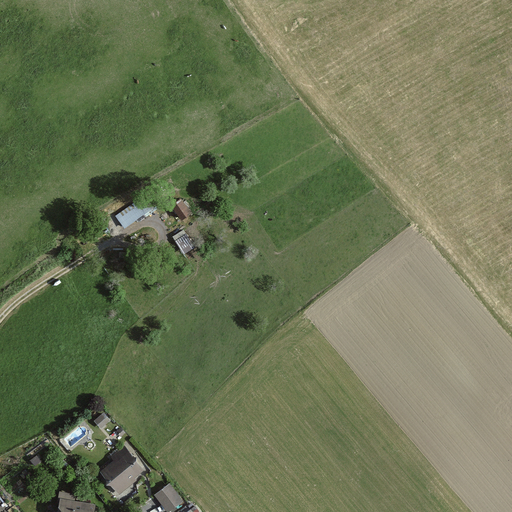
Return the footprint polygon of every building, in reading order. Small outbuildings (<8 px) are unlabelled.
[(151,210),(144,199),(117,217),(125,228),(151,210)] [(191,213),(181,200),(172,206),(182,220),(191,213)] [(184,228),(174,232),(182,251),(192,247),(184,228)] [(94,421),(101,429),(111,420),(104,412),(94,421)] [(116,431),(121,436),(125,433),(121,427),(116,431)] [(111,459),(98,469),(119,496),(147,475),(124,445),(109,456),(111,459)] [(37,456),(30,460),(34,467),(41,462),(37,456)] [(171,511),(185,501),(169,482),(154,495),(167,511),(171,511)] [(93,511),(95,505),(60,498),(57,511),(93,511)]
